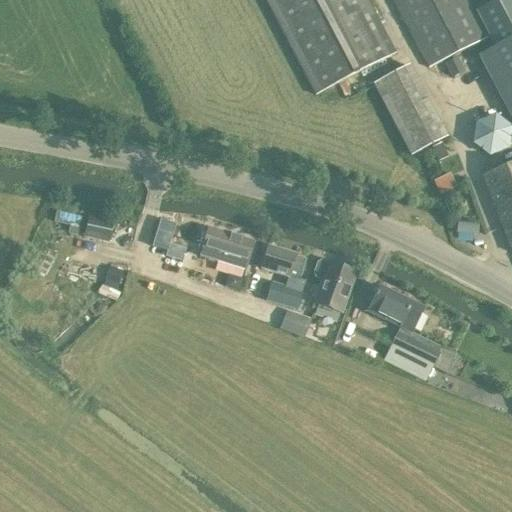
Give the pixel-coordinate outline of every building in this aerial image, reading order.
[(366,0),(263,0),(314,96),(394,53),(366,0)] [(391,0),(428,69),(469,49),(485,40),(472,15),(466,3),(471,0),(391,0)] [(511,0),(499,0),(472,15),(485,40),(491,51),(477,59),(508,119),(511,117),(511,0)] [(457,59),(444,65),(451,79),(464,72),(457,59)] [(447,138),(410,66),(373,85),(410,157),(447,138)] [(476,124),(473,143),(488,156),(507,148),(510,129),(494,116),(476,124)] [(442,143),(432,147),(438,162),(448,158),(442,143)] [(511,166),(482,178),(511,254),(511,166)] [(439,180),(436,181),(442,193),(443,193),(447,191),(456,187),(450,175),(444,177),(439,180)] [(55,212),(52,223),(68,227),(66,234),(75,237),(80,218),(55,212)] [(87,218),(83,239),(107,245),(112,224),(87,218)] [(244,272),(253,245),(207,231),(199,258),(244,272)] [(187,244),(163,237),(158,256),(182,263),(187,244)] [(298,283),(305,262),(295,259),(295,258),(268,249),(261,272),(288,281),(289,280),(298,283)] [(354,275),(330,268),(320,264),(316,266),(313,277),(315,280),(325,283),(321,294),(318,293),(314,306),(341,315),(354,275)] [(109,268),(105,280),(118,284),(122,273),(109,268)] [(228,276),(224,288),(239,293),(243,281),(228,276)] [(296,308),(302,291),(269,280),(263,297),(296,308)] [(430,369),(439,350),(410,336),(423,311),(380,290),(368,314),(399,330),(391,346),(413,356),(411,360),(430,369)] [(286,312),(280,329),(302,337),(308,320),(286,312)]
